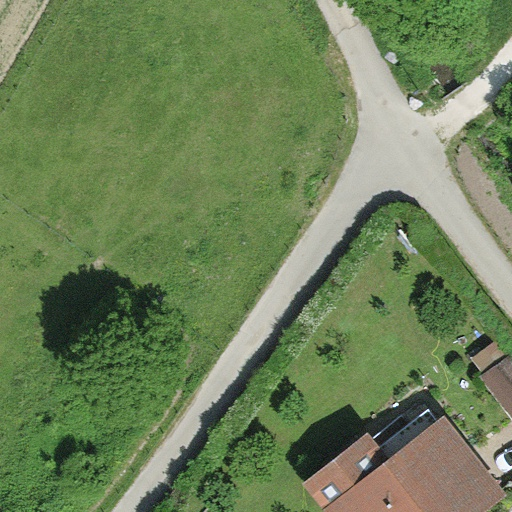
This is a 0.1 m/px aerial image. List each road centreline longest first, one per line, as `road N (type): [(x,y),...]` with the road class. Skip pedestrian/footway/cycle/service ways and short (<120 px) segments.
road 1 (residential): [(511,290),(405,146),(370,175),(135,511)]
road 2 (track): [(334,0),(405,146),(457,116),(511,64)]
